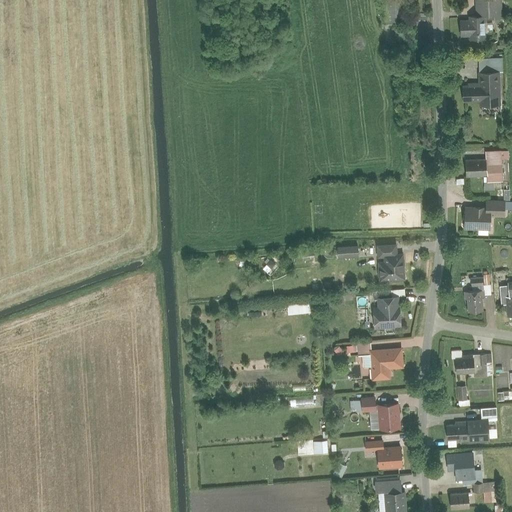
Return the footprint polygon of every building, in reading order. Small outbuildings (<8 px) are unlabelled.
[(501,0),(474,0),(475,16),(486,16),(502,15),(501,0)] [(381,2),(382,23),(399,22),(397,1),(381,2)] [(470,35),(470,39),(487,38),(486,16),(475,16),(469,16),(469,19),(470,35)] [(469,19),(459,19),(459,35),(470,35),(469,19)] [(480,58),(480,72),(502,71),(502,58),(480,58)] [(502,71),(480,72),(481,82),(482,100),(482,104),(504,104),(502,71)] [(481,82),(462,83),(462,100),(482,100),(481,82)] [(507,150),(483,151),(484,158),(484,174),(484,181),(501,181),(500,158),(508,158),(507,150)] [(484,158),(464,159),(465,175),(484,174),(484,158)] [(485,202),(485,209),(462,209),(461,228),(489,228),(490,215),(504,216),(504,202),(485,202)] [(397,254),(397,244),(375,245),(376,255),(382,255),(397,254)] [(356,245),(335,246),(336,256),(357,255),(356,245)] [(376,264),(377,279),(406,277),(404,253),(397,254),(382,255),(382,264),(376,264)] [(483,276),(470,277),(470,286),(484,285),(483,276)] [(492,294),(491,284),(484,285),(484,290),(485,294),(492,294)] [(405,297),(404,287),(373,290),(373,299),(396,297),(405,297)] [(484,290),(466,291),(467,311),(483,310),(482,298),(485,297),(485,294),(484,290)] [(396,297),(373,299),(374,308),(369,308),(371,325),(401,323),(400,306),(397,307),(396,297)] [(308,313),(308,301),(287,301),(287,313),(308,313)] [(368,341),(357,341),(357,344),(358,351),(358,353),(369,352),(369,349),(368,341)] [(401,346),(369,349),(369,352),(371,379),(390,378),(389,367),(402,366),(401,346)] [(471,354),(471,356),(472,372),(472,376),(493,375),(492,353),(471,354)] [(471,356),(453,357),(454,373),(472,372),(471,356)] [(466,385),(456,386),(456,399),(467,399),(466,385)] [(375,396),(360,397),(361,409),(376,408),(375,396)] [(398,403),(377,404),(379,429),(399,428),(398,403)] [(496,418),(496,407),(479,408),(480,419),(486,418),(496,418)] [(486,418),(487,439),(497,439),(496,427),(503,427),(502,417),(496,418),(486,418)] [(480,419),(465,420),(466,423),(466,438),(467,441),(487,439),(486,418),(480,419)] [(447,439),(466,438),(466,423),(446,424),(447,439)] [(326,439),(313,440),(314,453),(327,453),(326,439)] [(383,439),(365,441),(366,448),(378,447),(384,447),(383,439)] [(384,447),(378,447),(379,466),(401,464),(400,445),(384,447)] [(473,451),(444,454),(445,469),(453,469),(454,479),(462,478),(463,483),(474,482),(482,481),(481,468),(475,469),(473,451)] [(339,462),(333,472),(341,476),(347,467),(339,462)] [(400,478),(374,480),(375,492),(384,491),(401,490),(400,478)] [(475,491),(492,490),(491,481),(482,481),(474,482),(475,491)] [(401,490),(384,491),(385,511),(406,511),(405,490),(401,490)] [(469,491),(448,493),(450,507),(470,505),(469,491)]
